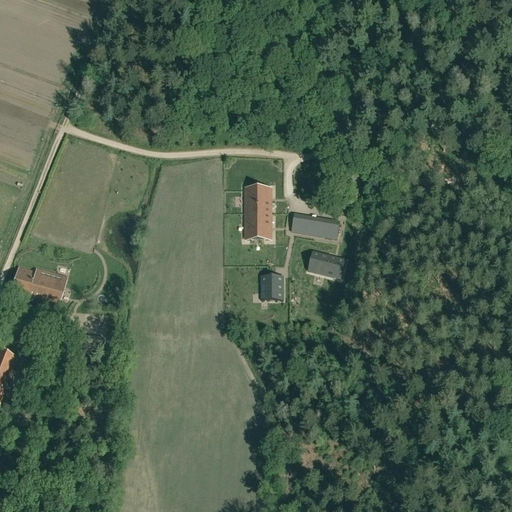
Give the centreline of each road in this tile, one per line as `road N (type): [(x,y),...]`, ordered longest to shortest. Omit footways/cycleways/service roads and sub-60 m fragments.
road 1 (track): [(63,127),(152,154),(349,152),(427,181),(511,163)]
road 2 (track): [(63,127),(0,285)]
road 3 (track): [(113,0),(63,127)]
